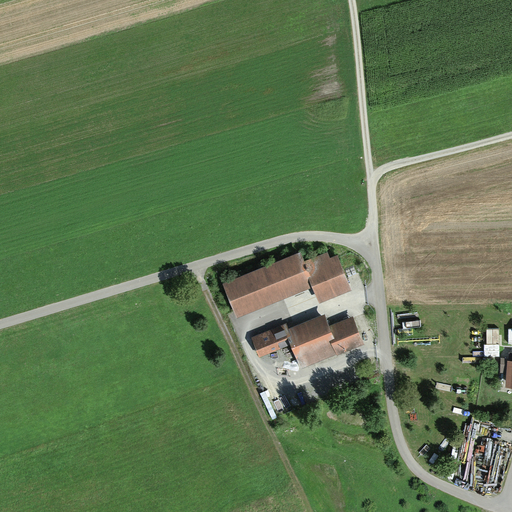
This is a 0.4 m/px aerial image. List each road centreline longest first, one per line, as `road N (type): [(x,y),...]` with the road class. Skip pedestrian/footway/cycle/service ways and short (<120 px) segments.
road 1 (residential): [(508,511),(437,481),(409,458),(394,429),(375,241)]
road 2 (track): [(197,264),(314,511)]
road 3 (track): [(197,264),(311,234),(375,241),(376,176)]
road 4 (track): [(0,324),(197,264)]
road 5 (track): [(376,176),(357,0)]
road 6 (track): [(376,176),(511,135)]
